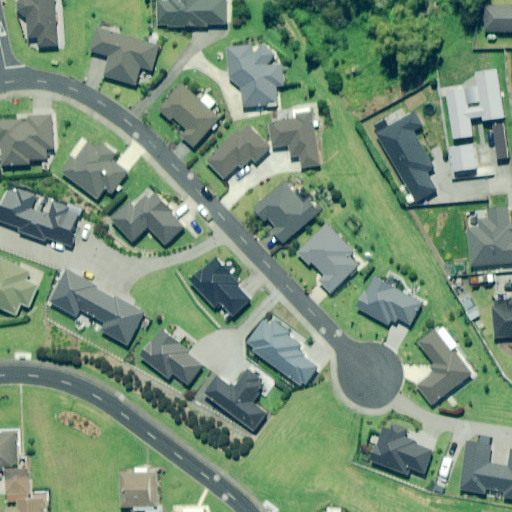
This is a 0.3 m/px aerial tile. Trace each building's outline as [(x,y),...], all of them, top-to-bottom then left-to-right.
[(57,46),(54,0),(18,0),(19,17),(27,16),(29,39),(38,38),(39,47),(57,46)] [(159,0),(159,26),(225,27),(225,0),(159,0)] [(511,6),(487,6),(486,32),(511,32),(511,6)] [(161,46),(99,29),(92,53),(111,58),(106,77),(137,85),(138,84),(150,87),(161,46)] [(227,49),(232,82),(242,89),(245,109),(279,103),(277,87),(285,85),(281,59),(274,60),(272,52),(255,45),(227,49)] [(505,118),(498,71),(479,74),(481,87),(447,92),(454,140),(474,137),(471,119),(484,117),(485,121),(505,118)] [(221,119),(183,84),(160,110),(174,122),(176,119),(189,131),(182,138),(195,149),(221,119)] [(322,166),(313,114),(298,116),(299,119),(271,124),(275,149),(290,146),(292,159),(300,157),(303,170),(322,166)] [(424,144),(422,145),(415,133),(424,129),(416,114),(379,135),(417,204),(438,192),(428,174),(435,170),(432,163),(434,161),(424,144)] [(54,150),(51,117),(30,118),(30,121),(0,122),(0,140),(2,141),(4,166),(29,164),(28,161),(48,160),(47,151),(54,150)] [(271,149),(248,125),(207,163),(224,181),(240,166),(242,169),(255,156),(259,160),(271,149)] [(101,151),(90,143),(77,161),(74,158),(63,173),(100,200),(107,191),(112,195),(129,173),(114,162),(118,157),(105,147),(101,151)] [(494,164),(477,167),(473,144),(448,148),(452,180),(478,177),(496,174),(494,164)] [(305,203),(288,183),(256,210),(285,243),(321,213),(309,200),(305,203)] [(186,229),(154,192),(135,209),(129,201),(110,218),(131,243),(149,228),(165,247),(186,229)] [(356,254),(329,225),(299,253),(311,266),(314,263),(327,277),(320,283),(331,294),(360,267),(351,258),(356,254)] [(1,259),(0,261),(0,308),(17,316),(22,305),(30,308),(40,287),(29,281),(32,273),(1,259)] [(251,301),(218,260),(193,281),(215,308),(221,303),(232,316),(251,301)] [(511,307),(493,309),(495,340),(511,338),(511,307)] [(272,327),(266,322),(247,345),(301,389),(319,368),(299,352),(303,347),(275,323),(272,327)] [(420,345),(435,364),(431,368),(435,375),(418,389),(432,407),(472,375),(437,331),(420,345)] [(266,384),(250,371),(235,390),(218,377),(204,396),(253,433),(267,414),(252,403),(266,384)] [(19,432),(1,432),(1,435),(0,434),(0,467),(19,468),(19,432)] [(147,511),(161,511),(163,474),(149,474),(150,468),(137,468),(137,474),(123,474),(122,508),(136,508),(136,511),(148,511),(147,511)] [(30,495),(30,472),(7,472),(7,511),(44,511),(45,495),(30,495)]
